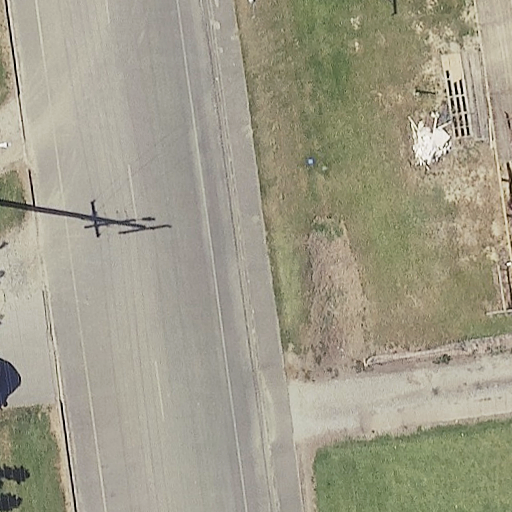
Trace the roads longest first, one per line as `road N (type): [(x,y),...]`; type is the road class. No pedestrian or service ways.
road 1 (unclassified): [(148,511),(81,0)]
road 2 (unknown): [(113,241),(0,286)]
